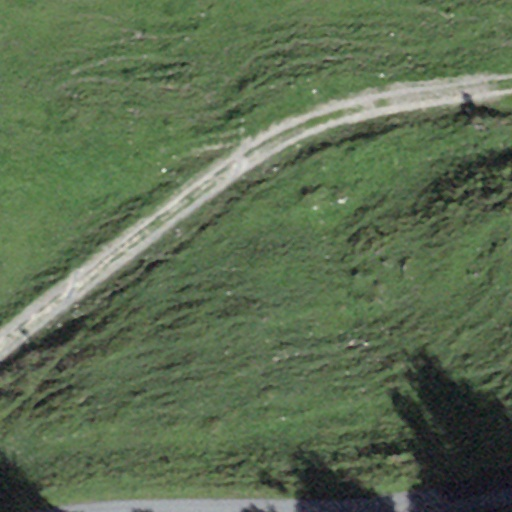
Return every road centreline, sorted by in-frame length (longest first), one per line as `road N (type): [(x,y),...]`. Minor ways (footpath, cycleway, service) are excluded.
road 1 (track): [(0,350),(298,131),(370,108),(511,85)]
road 2 (unclassified): [(124,511),(325,511)]
road 3 (unclassified): [(372,511),(511,492)]
